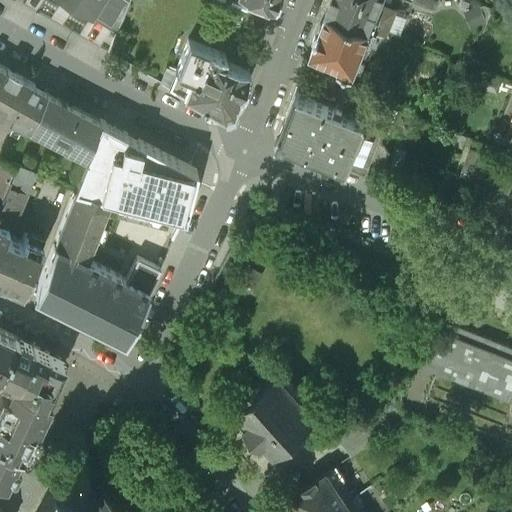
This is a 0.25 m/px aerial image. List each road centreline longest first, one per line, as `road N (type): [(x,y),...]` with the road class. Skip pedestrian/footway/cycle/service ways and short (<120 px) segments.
road 1 (residential): [(511,257),(245,150)]
road 2 (residential): [(245,150),(0,23)]
road 3 (residential): [(245,150),(129,369)]
road 4 (residential): [(252,511),(129,369)]
road 5 (residential): [(304,0),(245,150)]
road 6 (residential): [(129,369),(0,305)]
